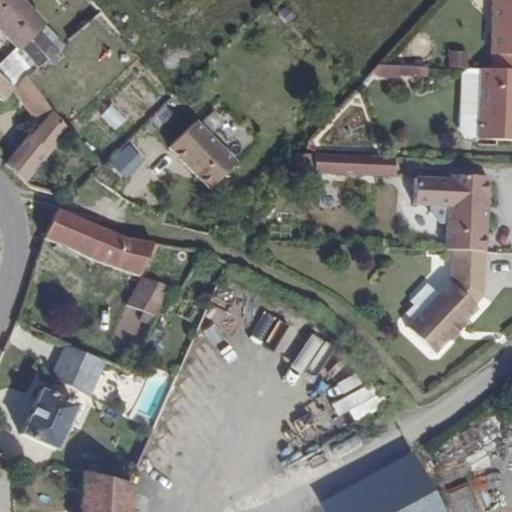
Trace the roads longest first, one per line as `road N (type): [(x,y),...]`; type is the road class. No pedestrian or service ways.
road 1 (track): [(9,199),(24,194),(219,248),(331,311),(418,402),(502,348),(511,351)]
road 2 (tertiary): [(0,313),(19,256),(0,186)]
